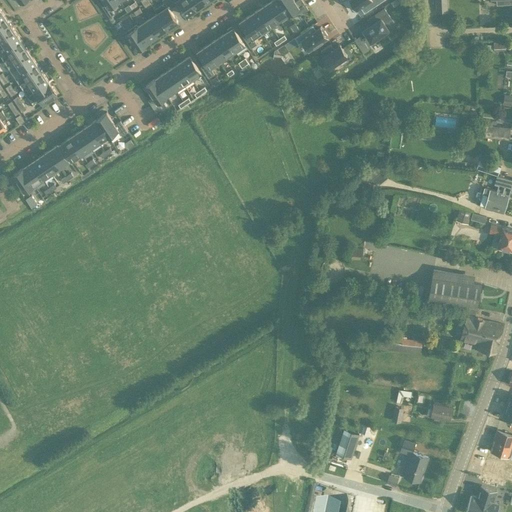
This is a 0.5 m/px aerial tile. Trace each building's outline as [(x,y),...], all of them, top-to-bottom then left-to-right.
[(98,0),(110,16),(114,13),(111,8),(121,1),(120,0),(98,0)] [(162,0),(165,2),(155,9),(158,13),(168,28),(178,21),(170,9),(174,6),(170,0),(162,0)] [(170,0),(174,6),(179,3),(187,15),(197,8),(191,0),(170,0)] [(206,0),(191,0),(197,8),(207,2),(206,0)] [(288,13),(279,0),(271,0),(268,2),(279,19),(283,16),(288,13)] [(308,8),(302,0),(296,0),(295,1),(294,0),(279,0),(288,13),(290,16),(291,17),(301,10),(302,12),(308,8)] [(348,0),(356,11),(357,10),(361,7),(364,12),(364,13),(383,0),(348,0)] [(435,0),(436,12),(448,12),(447,0),(435,0)] [(268,2),(263,6),(259,8),(272,27),(281,21),(279,19),(268,2)] [(272,27),(259,8),(258,8),(259,9),(254,12),(250,14),(261,31),(263,33),(272,27)] [(391,19),(384,8),(368,19),(371,24),(363,29),(371,41),(389,29),(385,23),(391,19)] [(2,11),(0,11),(0,28),(9,23),(2,11)] [(158,35),(168,28),(158,13),(148,20),(158,35)] [(261,31),(250,14),(250,15),(241,20),(249,32),(243,36),(251,48),(257,43),(255,40),(264,34),(263,33),(261,31)] [(137,27),(148,42),(158,35),(148,20),(137,27)] [(0,45),(17,34),(9,23),(0,28),(0,45)] [(148,42),(137,27),(136,24),(126,31),(123,26),(118,29),(124,39),(129,36),(137,49),(148,42)] [(223,32),(235,49),(244,43),(232,25),(226,29),(227,30),(224,32),(223,32)] [(313,25),(295,37),(298,43),(302,40),(309,50),(327,38),(326,36),(328,35),(324,30),(323,31),(320,27),(316,30),(313,25)] [(235,49),(223,32),(223,33),(216,38),(215,37),(226,55),(235,49)] [(25,46),(17,34),(0,45),(0,54),(4,60),(25,46)] [(364,53),(369,49),(360,36),(354,39),(364,53)] [(226,55),(215,37),(215,38),(207,43),(220,62),(219,60),(226,55)] [(506,51),(505,41),(494,42),(494,51),(506,51)] [(220,62),(207,43),(206,43),(207,44),(198,49),(197,49),(206,61),(200,65),(208,76),(214,72),(211,68),(220,62)] [(330,67),(339,61),(341,64),(349,59),(346,56),(347,55),(340,45),(334,48),(331,43),(321,50),(324,55),(323,56),(330,67)] [(33,58),(25,46),(4,60),(12,72),(33,58)] [(200,73),(188,56),(181,61),(180,61),(191,78),(200,73)] [(41,70),(33,58),(12,72),(20,84),(41,70)] [(191,78),(180,61),(180,62),(172,67),(172,66),(183,84),(191,78)] [(183,84),(172,66),(172,67),(164,72),(175,89),(183,84)] [(49,81),(41,70),(20,84),(27,96),(49,81)] [(175,89),(164,72),(156,78),(155,78),(166,95),(175,89)] [(211,81),(214,86),(221,82),(217,76),(211,81)] [(166,95),(155,78),(155,79),(147,84),(146,84),(154,96),(148,100),(156,111),(162,107),(158,101),(166,95)] [(57,93),(49,81),(27,96),(35,107),(57,93)] [(511,105),(511,94),(505,94),(503,104),(511,105)] [(18,105),(22,102),(18,95),(13,98),(18,105)] [(22,102),(18,105),(22,111),(26,108),(22,102)] [(290,107),(279,115),(290,131),(301,124),(290,107)] [(97,118),(96,118),(109,138),(119,131),(122,135),(128,131),(120,120),(115,124),(107,112),(106,112),(97,119),(97,118)] [(20,114),(15,117),(20,124),(24,121),(20,114)] [(318,114),(302,124),(309,136),(326,125),(318,114)] [(279,115),(268,122),(279,139),(290,131),(279,115)] [(109,138),(96,118),(96,119),(88,125),(88,124),(87,124),(100,144),(109,138)] [(268,122),(257,129),(267,146),(279,139),(268,122)] [(100,144),(87,124),(87,125),(80,130),(79,130),(91,147),(98,142),(100,144)] [(484,124),(483,136),(484,136),(488,136),(493,137),(509,139),(510,127),(485,124),(484,124)] [(326,125),(309,136),(316,147),(333,136),(326,125)] [(257,129),(246,136),(256,153),(267,146),(257,129)] [(91,147),(79,130),(79,131),(71,136),(70,136),(82,153),(91,147)] [(82,153),(70,136),(70,137),(62,142),(61,142),(73,159),(82,153)] [(246,136),(234,143),(245,160),(256,153),(246,136)] [(333,136),(316,147),(323,158),(340,147),(333,136)] [(48,149),(60,167),(69,161),(69,160),(58,143),(57,143),(57,144),(49,150),(48,149)] [(234,143),(223,150),(234,167),(245,160),(234,143)] [(60,167),(48,149),(48,150),(40,156),(40,155),(39,155),(51,173),(60,167)] [(223,150),(212,157),(223,174),(234,167),(223,150)] [(51,173),(39,155),(39,156),(32,161),(31,161),(43,178),(51,173)] [(212,157),(201,164),(212,181),(223,174),(212,157)] [(304,158),(293,165),(303,182),(314,175),(304,158)] [(502,166),(478,158),(475,168),(499,175),(502,166)] [(43,178),(31,161),(31,162),(23,167),(22,167),(34,184),(43,178)] [(372,161),(362,169),(365,173),(375,165),(372,161)] [(188,170),(177,177),(190,197),(201,190),(192,176),(197,173),(191,163),(186,166),(188,170)] [(365,173),(357,179),(362,186),(372,178),(377,184),(382,180),(377,174),(383,170),(377,163),(375,165),(365,173)] [(293,165),(281,172),(292,189),(303,182),(293,165)] [(34,184),(22,167),(22,168),(14,173),(13,173),(25,190),(34,184)] [(281,172),(270,179),(281,196),(292,189),(281,172)] [(483,193),(480,204),(486,206),(486,204),(505,209),(508,200),(509,196),(511,184),(511,180),(497,176),(495,183),(499,184),(497,190),(490,188),(490,189),(485,187),(483,194),(483,193)] [(164,180),(159,183),(166,193),(171,190),(180,203),(190,197),(177,177),(167,184),(164,180)] [(270,179),(259,186),(270,203),(281,196),(270,179)] [(259,186),(248,193),(259,210),(270,203),(259,186)] [(152,195),(140,203),(153,223),(165,215),(156,202),(162,198),(155,188),(150,191),(152,195)] [(248,193),(237,201),(248,217),(259,210),(248,193)] [(37,203),(31,195),(26,198),(32,206),(37,203)] [(237,201),(226,208),(237,224),(248,217),(237,201)] [(468,222),(471,212),(461,209),(458,219),(468,222)] [(484,222),(486,216),(472,212),(470,218),(484,222)] [(199,224),(189,231),(200,249),(210,243),(205,235),(211,231),(204,221),(199,224)] [(75,222),(57,234),(62,243),(81,231),(75,222)] [(491,223),(490,231),(501,234),(498,247),(511,250),(511,228),(503,226),(491,223)] [(81,231),(62,243),(68,252),(86,240),(81,231)] [(189,231),(178,237),(190,255),(200,249),(189,231)] [(178,237),(168,244),(180,262),(190,255),(178,237)] [(86,240),(68,252),(74,261),(92,249),(86,240)] [(168,244),(158,250),(170,268),(180,262),(168,244)] [(363,247),(350,246),(349,257),(363,258),(363,247)] [(92,249),(74,261),(80,270),(98,259),(92,249)] [(158,250),(148,257),(160,275),(170,268),(158,250)] [(148,257),(138,263),(150,281),(160,275),(148,257)] [(286,273),(263,276),(265,290),(281,288),(282,294),(294,292),(293,286),(288,287),(286,273)] [(208,286),(205,298),(226,303),(229,291),(227,291),(229,284),(230,278),(219,275),(217,281),(215,288),(208,286)] [(109,289),(95,297),(101,308),(122,296),(125,294),(119,283),(122,281),(119,276),(106,284),(109,289)] [(477,308),(481,284),(433,276),(429,299),(477,308)] [(122,296),(101,308),(108,319),(122,310),(125,315),(135,309),(132,304),(128,306),(122,296)] [(195,308),(194,314),(205,317),(207,311),(223,316),(226,303),(205,298),(202,297),(199,310),(195,308)] [(269,310),(253,313),(255,327),(279,324),(277,309),(281,309),(280,303),(268,305),(269,310)] [(467,316),(460,342),(477,345),(477,349),(496,353),(504,325),(467,316)] [(199,327),(187,328),(187,334),(191,334),(192,346),(215,346),(215,333),(199,333),(199,327)] [(261,340),(245,342),(246,355),(270,351),(268,339),(273,338),(272,332),(260,334),(261,340)] [(421,353),(422,340),(407,338),(407,337),(398,336),(398,337),(389,336),(389,338),(383,337),(382,349),(388,350),(388,349),(421,353)] [(192,359),(187,359),(187,365),(199,364),(199,358),(215,358),(215,346),(192,346),(192,359)] [(17,348),(5,348),(5,370),(17,370),(17,348)] [(29,348),(17,348),(17,370),(29,370),(29,348)] [(45,349),(39,349),(39,361),(45,361),(45,378),(59,378),(59,354),(45,354),(45,349)] [(270,351),(246,355),(248,367),(264,365),(265,371),(277,369),(276,363),(272,364),(270,351)] [(212,372),(191,376),(193,387),(214,384),(212,372)] [(273,381),(249,384),(251,398),(267,396),(268,402),(280,400),(279,394),(275,395),(273,381)] [(214,384),(193,387),(194,399),(216,396),(214,384)] [(411,397),(412,391),(399,389),(397,401),(401,402),(403,395),(411,397)] [(216,396),(194,399),(196,411),(218,408),(216,396)] [(429,401),(427,414),(432,415),(451,419),(453,406),(434,402),(434,403),(429,401)] [(3,421),(0,420),(0,432),(3,433),(3,428),(16,428),(16,404),(3,404),(3,421)] [(28,404),(16,404),(16,428),(28,428),(28,433),(34,433),(34,421),(28,421),(28,404)] [(511,405),(507,404),(504,410),(503,415),(511,418),(511,405)] [(45,424),(39,424),(39,436),(45,436),(45,431),(59,431),(59,407),(45,407),(45,424)] [(268,414),(252,417),(254,431),(277,427),(275,413),(280,413),(279,407),(267,408),(268,414)] [(395,407),(392,420),(400,422),(403,408),(395,407)] [(218,408),(196,411),(198,423),(219,420),(218,408)] [(219,420),(198,423),(200,435),(221,432),(219,420)] [(128,427),(124,437),(144,444),(148,434),(128,427)] [(344,429),(336,453),(351,458),(359,434),(344,429)] [(482,476),(487,478),(486,480),(495,483),(495,481),(502,483),(511,456),(511,455),(511,434),(497,429),(491,448),(490,450),(491,450),(482,476)] [(221,432),(200,435),(201,447),(209,446),(210,450),(221,449),(221,444),(223,444),(221,432)] [(124,437),(120,447),(141,454),(144,444),(124,437)] [(414,449),(416,442),(405,438),(402,445),(414,449)] [(120,447),(117,457),(137,464),(141,454),(120,447)] [(420,481),(428,457),(412,451),(404,475),(420,481)] [(199,456),(198,461),(202,462),(199,474),(200,475),(223,479),(226,467),(209,464),(211,458),(199,456)] [(117,457),(113,467),(133,475),(137,464),(117,457)] [(113,467),(109,477),(129,485),(133,475),(113,467)] [(193,486),(192,492),(203,494),(205,488),(221,491),(223,479),(200,475),(197,487),(193,486)] [(388,482),(396,484),(398,478),(389,475),(387,481),(388,482)] [(109,477),(105,488),(126,495),(129,485),(109,477)] [(266,480),(258,492),(272,501),(269,506),(278,511),(282,507),(278,505),(286,493),(266,480)] [(496,511),(499,504),(493,502),(497,490),(481,485),(477,497),(470,494),(465,511),(466,511),(496,511)] [(105,499),(97,511),(98,511),(124,511),(125,511),(105,499)] [(338,511),(340,505),(317,500),(314,511),(338,511)]
